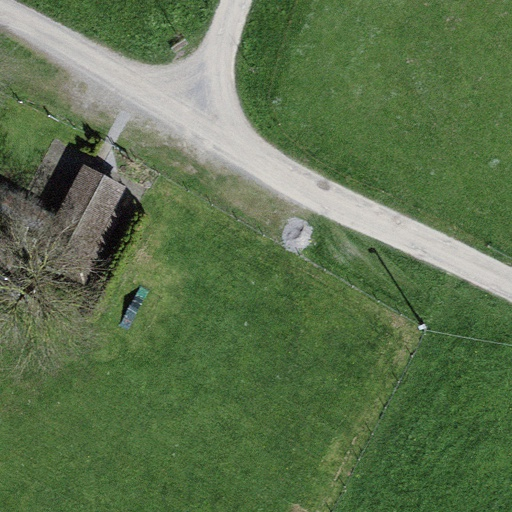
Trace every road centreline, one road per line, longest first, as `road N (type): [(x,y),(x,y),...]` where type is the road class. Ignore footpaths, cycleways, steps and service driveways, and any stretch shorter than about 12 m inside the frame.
road 1 (track): [(0,22),(511,289)]
road 2 (track): [(202,128),(245,0)]
